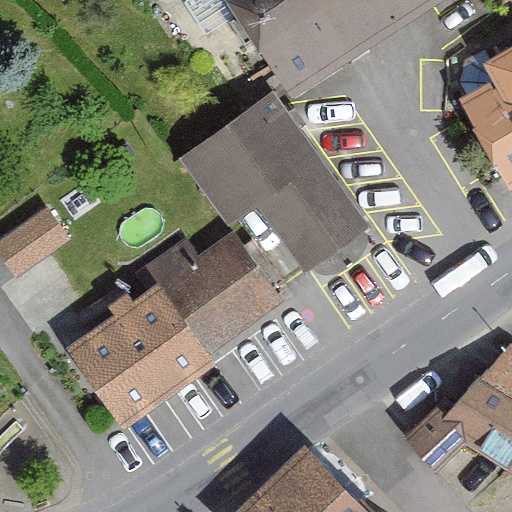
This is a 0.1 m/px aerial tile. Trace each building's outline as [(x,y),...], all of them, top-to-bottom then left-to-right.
[(236,0),(292,83),(423,0),(236,0)] [(496,84),(465,102),(511,184),(511,47),(484,64),(496,84)] [(368,225),(270,92),(179,159),(227,225),(255,205),(304,271),(368,225)] [(53,198),(0,235),(0,239),(20,267),(75,228),(53,198)] [(235,231),(66,349),(119,422),(218,350),(213,343),(284,293),(235,231)] [(511,335),(480,364),(511,384),(511,335)] [(511,384),(480,364),(445,402),(437,394),(402,426),(433,463),(465,434),(511,462),(511,384)] [(386,511),(307,433),(229,511),(386,511)]
